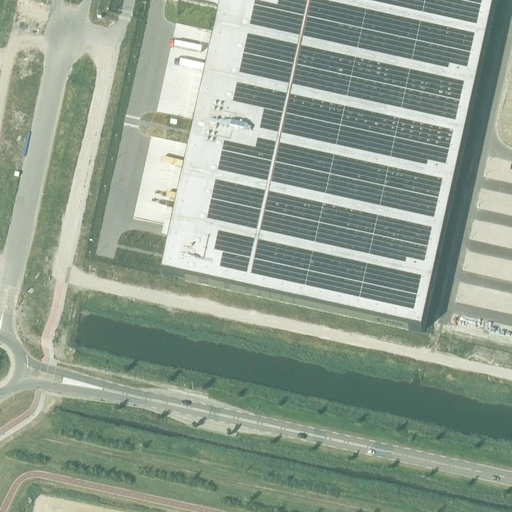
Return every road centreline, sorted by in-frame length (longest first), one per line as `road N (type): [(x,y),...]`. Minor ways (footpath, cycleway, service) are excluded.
road 1 (unclassified): [(64,31),(109,41),(62,260),(78,280),(511,376)]
road 2 (primary): [(511,479),(103,389)]
road 3 (unclassified): [(0,321),(64,31)]
road 4 (unclassified): [(64,31),(19,22),(0,104)]
